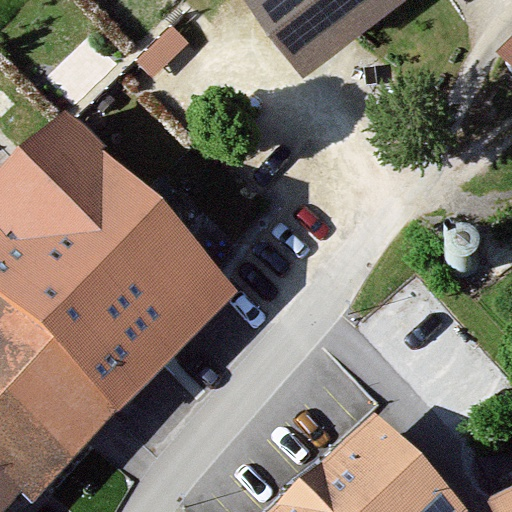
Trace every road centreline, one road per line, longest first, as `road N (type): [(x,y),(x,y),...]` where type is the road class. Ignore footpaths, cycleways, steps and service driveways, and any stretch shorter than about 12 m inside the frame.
road 1 (residential): [(351,246),(155,511)]
road 2 (track): [(511,12),(351,246)]
